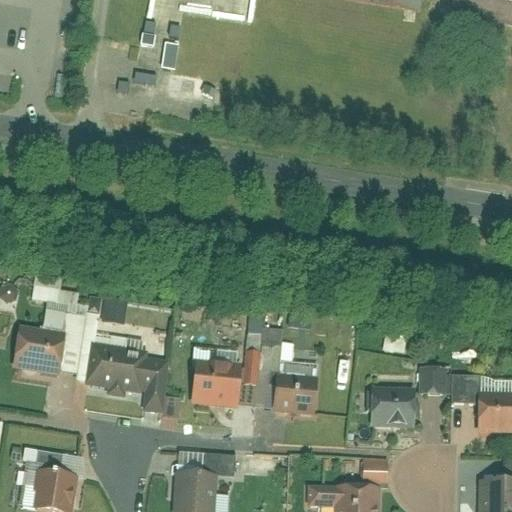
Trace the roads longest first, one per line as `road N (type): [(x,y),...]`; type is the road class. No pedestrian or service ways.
road 1 (residential): [(0,126),(511,207)]
road 2 (residential): [(257,444),(144,436),(112,446),(125,511)]
